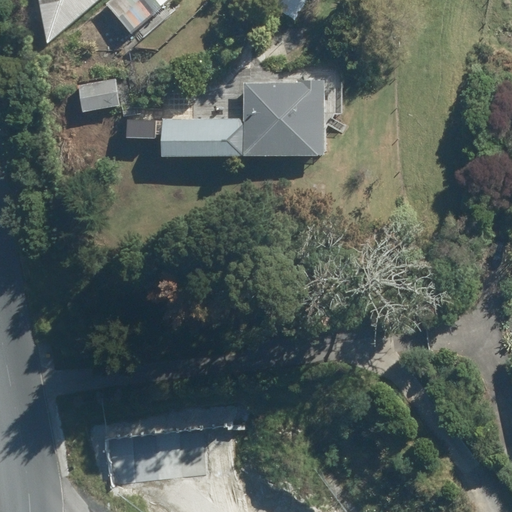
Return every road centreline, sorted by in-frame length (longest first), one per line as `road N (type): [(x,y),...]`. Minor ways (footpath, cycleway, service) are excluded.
road 1 (residential): [(0,301),(29,474),(27,511)]
road 2 (unknown): [(0,420),(20,415),(101,511)]
